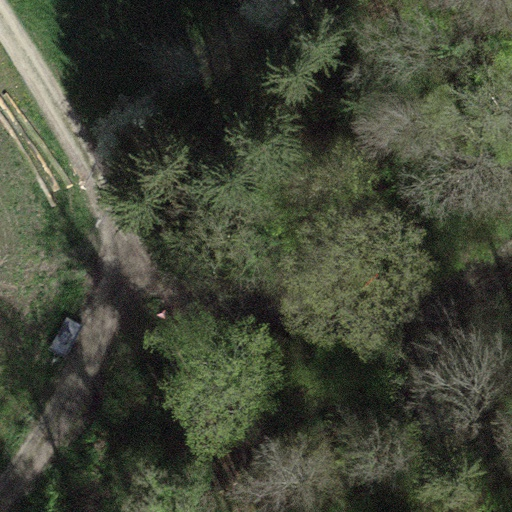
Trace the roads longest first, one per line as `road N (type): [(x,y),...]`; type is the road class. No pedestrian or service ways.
road 1 (track): [(511,253),(416,301),(354,312),(296,310),(212,291),(130,230)]
road 2 (track): [(267,511),(229,414),(130,230)]
road 3 (track): [(0,510),(44,462),(130,230)]
